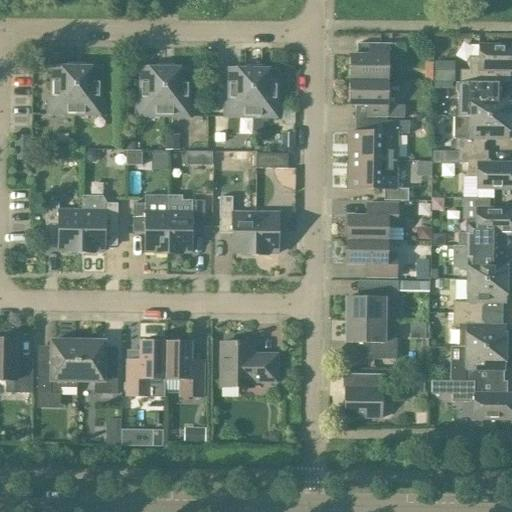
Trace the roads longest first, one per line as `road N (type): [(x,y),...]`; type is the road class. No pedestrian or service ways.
road 1 (residential): [(511,507),(0,502)]
road 2 (residential): [(0,27),(315,32)]
road 3 (residential): [(313,304),(0,301)]
road 4 (residential): [(313,304),(315,32)]
road 5 (residential): [(310,439),(313,304)]
